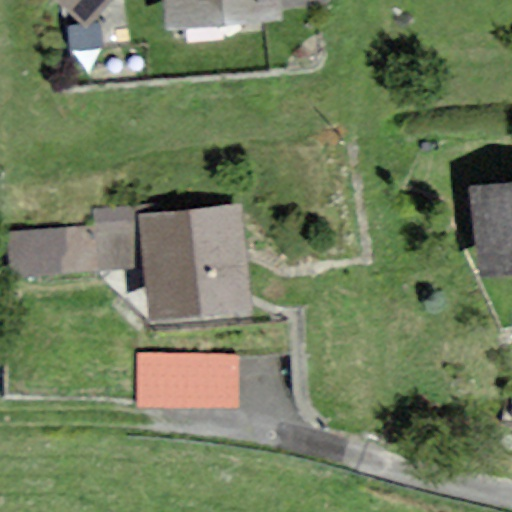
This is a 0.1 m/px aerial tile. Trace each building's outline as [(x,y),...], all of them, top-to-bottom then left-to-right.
[(76,0),(92,14),(104,0),(76,0)] [(169,0),(172,17),(275,7),(273,0),(169,0)] [(511,188),(477,193),(485,266),(511,263),(511,188)] [(234,210),(149,217),(156,307),(242,301),(234,210)] [(83,230),(15,235),(17,270),(85,266),(83,230)] [(244,394),(244,343),(143,342),(142,393),(244,394)]
